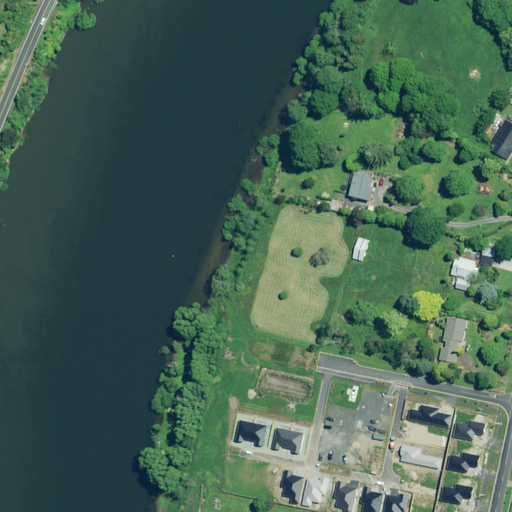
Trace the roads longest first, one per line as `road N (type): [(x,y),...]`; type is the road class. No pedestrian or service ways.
road 1 (residential): [(329,363),(309,465),(241,451)]
road 2 (residential): [(350,475),(383,482),(405,379)]
road 3 (tertiary): [(0,110),(48,0)]
